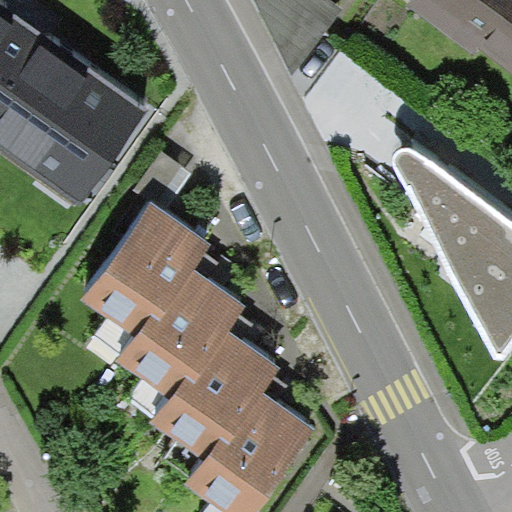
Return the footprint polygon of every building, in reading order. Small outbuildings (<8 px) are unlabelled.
[(511,0),(408,0),(407,3),(511,73),(511,0)] [(0,5),(0,139),(86,201),(149,113),(0,5)] [(214,214),(147,169),(74,278),(129,315),(147,288),(159,296),(192,247),(214,214)] [(511,334),(511,212),(456,170),(412,227),(457,261),(439,285),(509,338),(511,334)] [(241,280),(192,247),(159,296),(147,288),(129,315),(113,337),(161,370),(182,340),(194,348),(224,305),(241,280)] [(182,340),(161,370),(141,398),(200,439),(219,412),(227,417),(262,368),(279,343),(224,305),(194,348),(182,340)] [(219,412),(200,439),(185,461),(244,502),(314,405),(262,368),(227,417),(219,412)]
